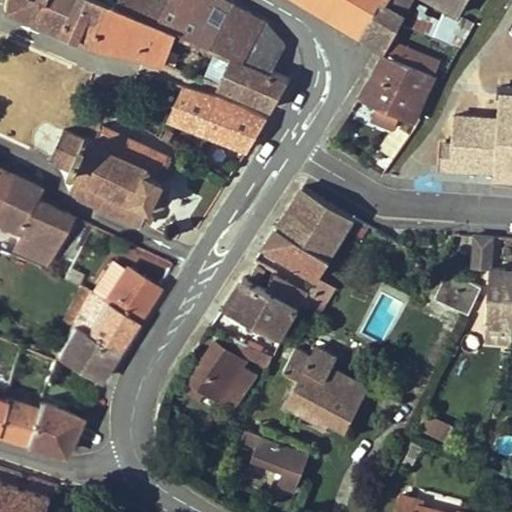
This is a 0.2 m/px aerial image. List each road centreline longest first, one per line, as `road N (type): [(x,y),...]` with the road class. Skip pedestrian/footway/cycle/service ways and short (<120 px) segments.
road 1 (residential): [(212,264),(67,199),(49,169),(0,145)]
road 2 (residential): [(293,140),(366,195),(511,207)]
road 3 (tertiary): [(133,450),(133,399),(212,264)]
road 4 (tertiary): [(293,140),(315,105),(324,56),(298,22),(256,0)]
road 5 (residential): [(92,104),(108,65),(0,23)]
road 6 (tertiary): [(212,264),(293,140)]
road 7 (residential): [(0,452),(56,467),(99,465),(133,450)]
